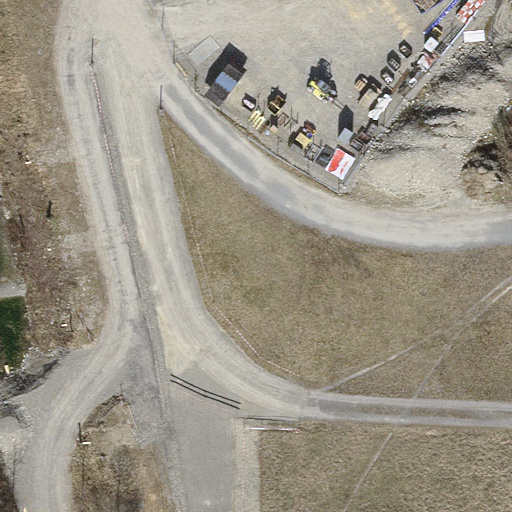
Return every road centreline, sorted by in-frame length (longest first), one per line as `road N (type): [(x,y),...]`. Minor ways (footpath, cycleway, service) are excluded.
road 1 (track): [(98,0),(89,77),(108,195),(200,511)]
road 2 (track): [(511,227),(376,227),(298,202),(233,155),(182,99),(125,0)]
road 3 (track): [(169,385),(352,408),(511,415)]
